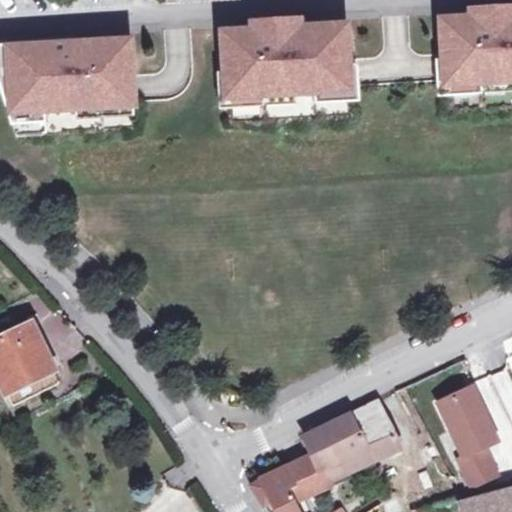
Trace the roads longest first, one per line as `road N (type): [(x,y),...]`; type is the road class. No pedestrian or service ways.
road 1 (residential): [(0,23),(370,0)]
road 2 (residential): [(209,462),(511,319)]
road 3 (residential): [(209,462),(57,274),(0,225)]
